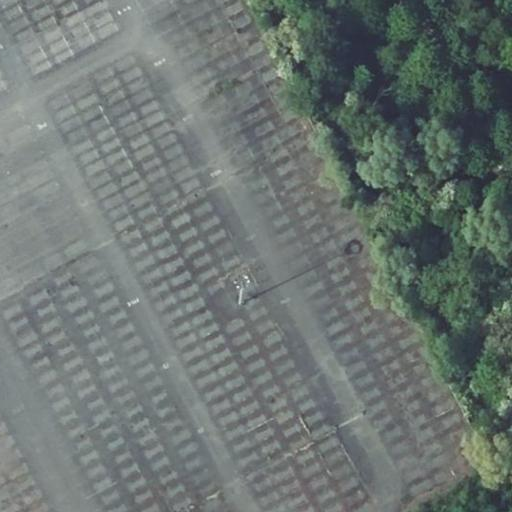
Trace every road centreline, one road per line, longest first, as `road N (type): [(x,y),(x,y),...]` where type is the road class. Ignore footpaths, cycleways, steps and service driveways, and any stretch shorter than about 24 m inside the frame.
road 1 (unknown): [(344,511),(366,498),(375,479),(372,457),(256,236)]
road 2 (unknown): [(41,83),(88,63),(109,44),(102,0)]
